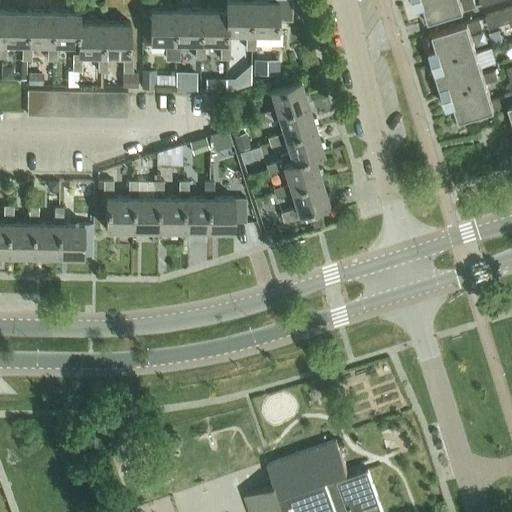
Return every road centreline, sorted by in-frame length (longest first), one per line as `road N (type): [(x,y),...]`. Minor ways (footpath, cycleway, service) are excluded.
road 1 (tertiary): [(0,360),(179,355),(409,290)]
road 2 (tertiary): [(401,256),(170,323),(0,326)]
road 3 (unclassified): [(401,256),(342,0)]
road 4 (unclassified): [(466,480),(409,290)]
